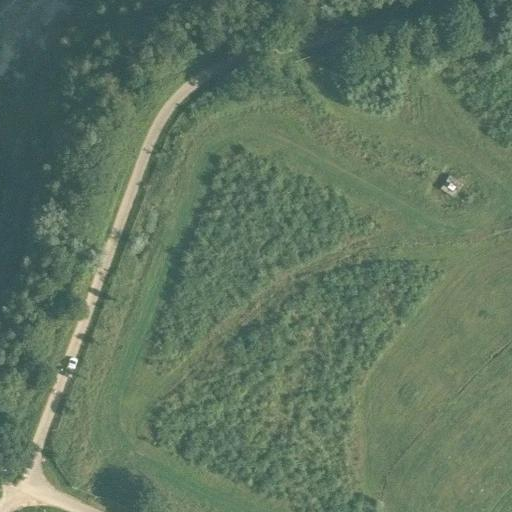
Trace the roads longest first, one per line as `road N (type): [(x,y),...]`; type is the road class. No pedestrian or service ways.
road 1 (track): [(247,511),(132,460),(113,440),(112,411),(206,148),(244,125),(281,137),(449,229),(483,222),(511,197)]
road 2 (unclassified): [(25,487),(154,126),(237,59),(468,0)]
road 3 (track): [(481,156),(400,135),(347,108),(319,87),(303,58)]
